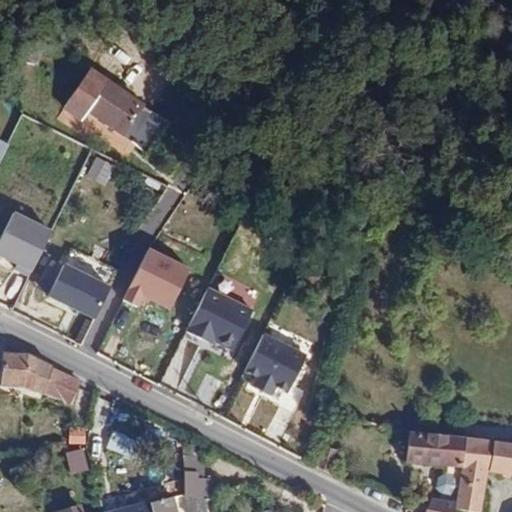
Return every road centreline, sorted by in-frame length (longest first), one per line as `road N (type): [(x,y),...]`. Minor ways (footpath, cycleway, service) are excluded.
road 1 (tertiary): [(357,505),(0,324)]
road 2 (tertiary): [(425,0),(481,80),(511,102)]
